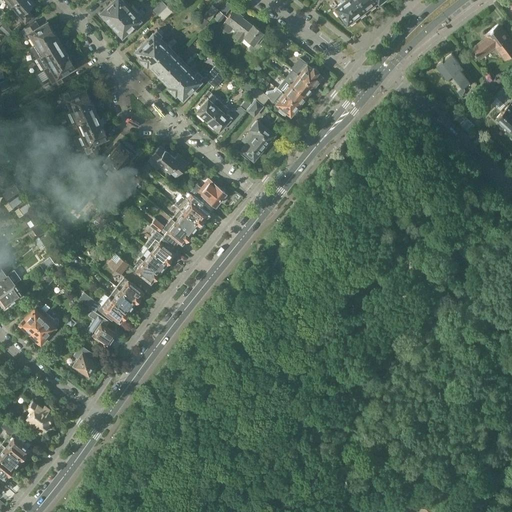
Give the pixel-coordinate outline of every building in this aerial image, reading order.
[(32,0),(17,0),(10,6),(23,22),(33,14),(30,10),(36,5),(32,0)] [(111,0),(99,11),(104,15),(111,22),(128,7),(121,0),(111,0)] [(158,13),(166,5),(170,1),(168,0),(163,0),(162,1),(161,1),(153,9),(158,13)] [(350,24),(360,16),(347,0),(340,0),(342,3),(334,8),(339,15),(342,13),(350,24)] [(363,0),(347,0),(360,16),(370,9),(363,0)] [(379,0),(363,0),(370,9),(380,1),(379,0)] [(220,11),(214,18),(219,22),(225,15),(232,6),(227,2),(220,11)] [(213,4),(204,15),(209,20),(218,9),(213,4)] [(171,10),(166,5),(158,13),(162,18),(171,10)] [(128,7),(111,22),(117,28),(117,29),(121,34),(142,15),(145,12),(141,8),(138,11),(137,10),(134,13),(128,7)] [(259,35),(262,31),(253,24),(252,25),(242,16),(237,11),(233,16),(231,14),(221,26),(227,31),(229,31),(233,26),(237,30),(233,36),(240,42),(245,36),(252,42),(249,46),(249,48),(254,53),(265,39),(259,35)] [(203,16),(196,23),(202,29),(209,21),(203,16)] [(24,28),(21,30),(24,35),(27,33),(34,45),(54,33),(47,21),(39,26),(36,21),(24,28)] [(481,56),(496,44),(507,58),(511,53),(511,39),(499,22),(487,32),(489,35),(474,47),(481,56)] [(4,23),(0,26),(0,28),(3,31),(7,36),(13,31),(7,26),(4,23)] [(139,56),(146,64),(165,45),(158,38),(162,34),(163,32),(159,27),(157,29),(157,28),(153,32),(152,31),(148,36),(147,35),(139,43),(140,44),(135,49),(140,54),(139,56)] [(34,45),(30,48),(37,59),(60,44),(54,33),(34,45)] [(278,39),(269,49),(275,54),(283,43),(278,39)] [(60,44),(37,59),(43,69),(47,66),(67,55),(60,44)] [(146,64),(157,75),(176,56),(165,45),(146,64)] [(275,54),(269,49),(266,54),(271,58),(275,54)] [(452,53),(437,64),(448,78),(453,74),(463,87),(470,81),(460,69),(463,67),(452,53)] [(67,55),(47,66),(57,83),(69,76),(66,71),(74,66),(67,55)] [(157,75),(167,85),(186,66),(176,56),(157,75)] [(300,57),(291,67),(292,68),(297,71),(299,73),(314,85),(322,75),(317,71),(319,70),(314,65),(313,66),(310,64),(309,65),(305,61),(305,62),(300,57)] [(209,83),(220,69),(223,66),(217,61),(203,78),(209,83)] [(262,68),(254,62),(251,66),(258,72),(262,68)] [(193,73),(186,66),(167,85),(175,93),(176,91),(182,96),(187,91),(188,92),(195,85),(195,84),(199,79),(202,75),(206,70),(203,67),(201,70),(200,69),(198,71),(196,70),(193,73)] [(292,68),(285,77),(291,82),(306,94),(314,85),(299,73),(297,71),(292,68)] [(226,73),(220,69),(209,83),(215,87),(226,73)] [(5,79),(0,82),(0,88),(1,91),(9,87),(5,79)] [(284,91),(283,91),(298,103),(306,94),(291,82),(284,91)] [(478,91),(482,96),(493,88),(488,82),(478,91)] [(256,86),(251,94),(255,97),(256,97),(264,103),(268,97),(273,101),(274,100),(278,103),(277,104),(280,106),(279,107),(284,111),(285,109),(290,113),(298,103),(283,91),(284,91),(282,90),(280,92),(276,89),(274,91),(268,92),(266,94),(256,86)] [(73,87),(61,92),(70,111),(90,101),(85,88),(76,92),(73,87)] [(207,96),(195,109),(207,120),(219,106),(214,101),(217,98),(212,92),(208,96),(207,96)] [(511,97),(509,95),(505,100),(507,102),(501,108),(503,110),(497,117),(507,126),(505,127),(506,129),(508,131),(510,131),(511,130),(511,97)] [(250,127),(241,138),(245,142),(241,147),(243,149),(241,152),(248,158),(250,155),(253,157),(260,149),(262,150),(268,143),(266,141),(273,132),(269,129),(273,125),(257,112),(264,103),(256,97),(255,97),(251,103),(243,112),(244,112),(252,119),(253,117),(256,119),(250,127)] [(9,98),(6,100),(12,111),(18,108),(13,99),(9,98)] [(219,106),(207,120),(218,130),(225,123),(230,128),(244,112),(243,112),(251,103),(245,99),(237,109),(230,110),(228,107),(223,103),(219,107),(219,106)] [(70,111),(65,113),(70,124),(75,122),(95,113),(96,113),(90,101),(70,111)] [(460,108),(452,115),(458,122),(466,114),(460,108)] [(95,113),(75,122),(80,134),(101,124),(96,113),(95,113)] [(466,117),(460,123),(468,131),(474,124),(466,117)] [(17,124),(11,127),(14,134),(20,131),(17,124)] [(80,134),(73,137),(78,149),(83,147),(86,153),(99,147),(96,141),(106,136),(101,124),(80,134)] [(38,139),(30,142),(33,149),(37,147),(35,144),(39,142),(38,139)] [(119,143),(104,161),(109,165),(108,167),(115,174),(107,183),(113,188),(119,181),(120,182),(128,172),(121,166),(126,159),(128,160),(133,154),(119,143)] [(177,172),(187,160),(177,152),(174,156),(159,144),(147,160),(156,167),(160,162),(169,169),(171,167),(177,172)] [(92,177),(98,170),(93,165),(87,173),(92,177)] [(199,191),(195,196),(206,205),(209,200),(214,204),(220,196),(222,197),(225,193),(224,192),(225,191),(208,178),(198,190),(199,191)] [(7,200),(20,191),(14,182),(4,189),(5,191),(2,193),(7,200)] [(189,183),(185,189),(190,193),(191,193),(195,196),(199,191),(198,190),(198,191),(189,183)] [(184,201),(179,207),(199,223),(203,218),(202,216),(205,212),(199,207),(203,203),(195,196),(191,193),(190,193),(184,201)] [(17,195),(8,202),(12,208),(22,201),(17,195)] [(28,201),(19,208),(23,214),(32,207),(28,201)] [(175,213),(172,216),(190,231),(192,228),(195,228),(199,223),(179,207),(175,213)] [(100,211),(95,218),(101,223),(107,216),(100,211)] [(155,218),(150,223),(151,224),(156,228),(161,232),(161,233),(176,245),(180,240),(182,241),(185,238),(187,238),(190,234),(190,231),(172,216),(166,223),(164,226),(163,225),(155,218)] [(94,218),(92,222),(98,227),(101,223),(94,218)] [(39,223),(33,227),(38,235),(44,231),(39,223)] [(153,233),(144,243),(148,246),(167,262),(172,257),(171,254),(173,251),(172,250),(176,245),(161,233),(161,232),(156,228),(153,233)] [(46,233),(39,238),(44,244),(51,240),(46,233)] [(136,253),(139,256),(140,256),(158,270),(160,267),(163,268),(167,262),(148,246),(143,252),(142,253),(139,250),(136,253)] [(71,249),(63,260),(69,264),(77,254),(71,249)] [(60,254),(58,251),(52,255),(50,257),(50,256),(39,264),(45,271),(55,264),(53,260),(55,258),(60,254)] [(112,259),(125,269),(129,264),(116,254),(112,259)] [(136,263),(133,267),(150,280),(153,277),(155,277),(159,273),(158,270),(140,256),(139,256),(135,262),(136,263)] [(121,274),(125,269),(112,259),(108,264),(121,274)] [(0,264),(0,279),(7,274),(2,268),(7,265),(8,264),(6,260),(5,260),(0,263),(1,264),(0,264)] [(7,274),(0,279),(0,294),(8,288),(15,283),(8,273),(7,274)] [(121,279),(116,285),(136,301),(140,295),(139,294),(143,290),(125,276),(122,280),(121,279)] [(8,288),(0,294),(0,299),(5,306),(23,293),(15,283),(8,288)] [(31,294),(36,298),(44,289),(39,285),(31,294)] [(112,292),(110,295),(127,309),(129,306),(132,306),(136,301),(116,285),(111,291),(112,292)] [(100,304),(84,291),(79,297),(95,310),(98,307),(100,304)] [(127,311),(127,309),(110,295),(108,294),(103,301),(105,302),(102,305),(100,304),(98,307),(116,322),(122,315),(124,315),(127,311)] [(30,296),(23,305),(28,309),(35,300),(30,296)] [(23,318),(19,322),(24,327),(24,329),(27,331),(28,330),(30,332),(48,312),(37,302),(31,309),(22,318),(23,318)] [(95,317),(88,329),(88,331),(92,334),(92,333),(107,343),(108,342),(110,342),(113,338),(112,335),(115,332),(105,325),(106,324),(104,322),(106,319),(91,309),(89,313),(95,317)] [(48,312),(30,332),(31,333),(31,335),(34,337),(35,337),(40,342),(44,338),(46,336),(51,341),(57,333),(52,329),(53,328),(58,322),(58,321),(59,321),(59,320),(59,319),(58,319),(58,318),(57,318),(57,317),(56,317),(55,317),(55,318),(54,318),(48,312)] [(71,316),(65,322),(71,327),(76,320),(71,316)] [(77,358),(73,364),(76,366),(75,367),(87,375),(87,374),(89,375),(98,362),(90,357),(93,353),(81,344),(73,355),(77,358)] [(53,410),(44,404),(42,406),(37,402),(37,403),(33,400),(27,407),(31,410),(25,417),(27,418),(24,421),(30,426),(32,423),(42,430),(54,415),(51,413),(53,410)] [(9,415),(4,421),(15,429),(19,424),(9,415)] [(4,421),(1,426),(8,431),(6,433),(9,436),(8,437),(6,436),(1,442),(21,459),(26,453),(24,451),(28,447),(11,434),(15,429),(4,421)] [(1,442),(0,444),(0,456),(12,467),(15,463),(17,464),(21,459),(1,442)] [(0,479),(3,476),(4,477),(7,473),(9,473),(13,469),(12,467),(0,456),(0,479)]
